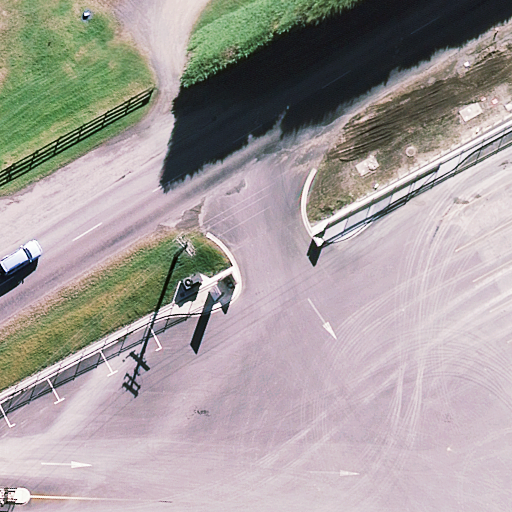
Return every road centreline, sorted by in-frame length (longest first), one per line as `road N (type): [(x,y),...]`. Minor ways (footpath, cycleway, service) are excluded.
road 1 (secondary): [(0,286),(468,0)]
road 2 (track): [(429,511),(221,148)]
